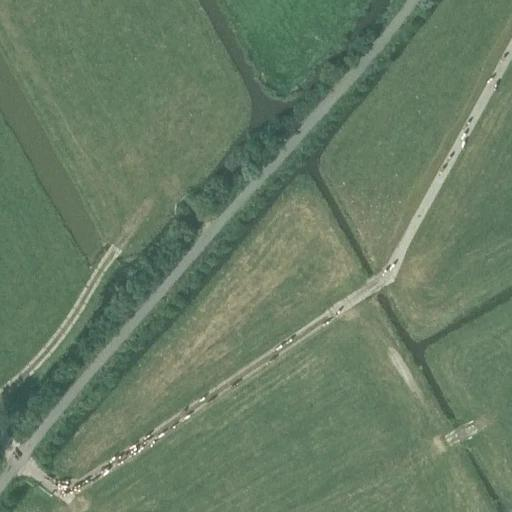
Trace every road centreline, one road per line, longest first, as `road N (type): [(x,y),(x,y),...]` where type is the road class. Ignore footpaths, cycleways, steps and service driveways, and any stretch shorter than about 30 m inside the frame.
road 1 (track): [(0,434),(45,484),(73,486),(377,282),(511,51)]
road 2 (unclassified): [(0,485),(414,0)]
